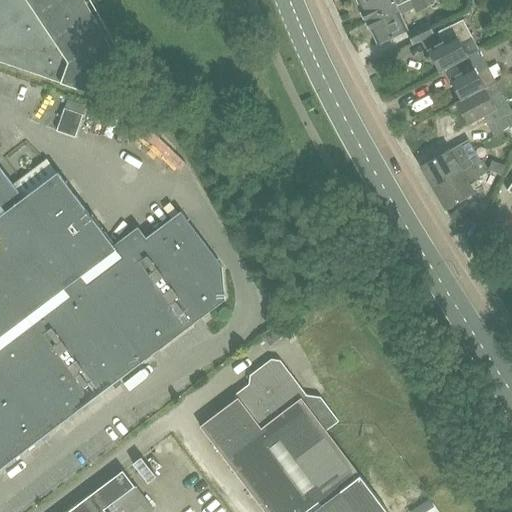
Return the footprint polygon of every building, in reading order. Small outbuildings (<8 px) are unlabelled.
[(0,0),(0,61),(107,99),(121,58),(121,57),(118,57),(86,0),(0,0)] [(366,20),(408,0),(357,0),(362,10),(366,20)] [(408,0),(366,20),(371,30),(371,29),(378,43),(394,36),(397,37),(402,35),(403,32),(407,30),(400,15),(415,7),(417,13),(433,5),(434,0),(408,0)] [(467,56),(478,49),(462,20),(437,32),(442,42),(427,50),(439,71),(467,56)] [(427,23),(408,33),(413,44),(433,34),(427,23)] [(461,100),(484,88),(496,82),(478,49),(467,56),(439,71),(439,72),(456,63),(461,73),(449,79),(460,100),(461,100)] [(468,124),(483,116),(488,126),(511,112),(511,111),(496,82),(484,88),(461,100),(460,100),(456,102),(468,124)] [(64,111),(56,134),(75,140),(83,117),(64,111)] [(511,112),(488,126),(494,136),(511,127),(511,112)] [(433,188),(479,161),(467,140),(449,150),(421,167),(433,188)] [(467,180),(478,174),(488,168),(483,159),(479,161),(433,188),(445,209),(475,191),(474,190),(473,190),(467,180)] [(504,166),(492,161),(488,170),(489,171),(500,175),(504,166)] [(58,172),(24,198),(0,166),(0,470),(225,300),(223,266),(181,211),(146,238),(138,227),(113,246),(58,172)] [(464,209),(451,217),(457,228),(471,220),(464,209)] [(243,394),(200,426),(265,511),(388,511),(360,475),(326,431),(339,421),(321,397),(307,395),(280,360),(271,359),(262,366),(261,375),(240,391),(243,394)] [(152,511),(154,511),(123,471),(67,511),(152,511)]
